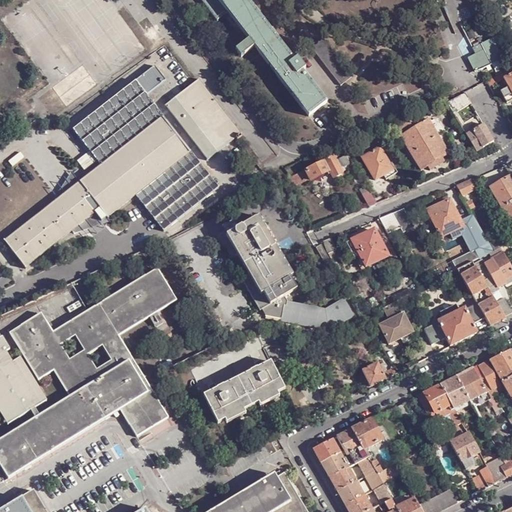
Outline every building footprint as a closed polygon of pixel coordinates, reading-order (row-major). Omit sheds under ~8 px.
[(309,117),(327,103),(302,71),(305,69),(297,58),(294,60),(247,0),(200,0),(218,23),(219,22),(218,20),(228,13),(248,39),(235,50),(241,57),(254,46),(260,55),(309,117)] [(481,0),(488,8),(496,0),(481,0)] [(508,58),(498,37),(481,44),(485,51),(471,57),(477,72),(491,66),(499,62),(508,58)] [(322,39),(310,48),(340,86),(352,77),(322,39)] [(511,69),(487,82),(490,87),(504,80),(507,86),(511,95),(511,69)] [(182,126),(187,134),(208,161),(236,139),(238,141),(242,138),(241,136),(241,135),(199,81),(166,107),(182,126)] [(190,154),(179,140),(173,133),(163,119),(136,84),(74,132),(101,168),(80,184),(72,174),(50,190),(59,201),(5,243),(25,268),(72,232),(79,227),(83,233),(90,240),(111,224),(107,219),(136,198),(164,233),(218,190),(191,154),(190,154)] [(511,98),(511,95),(507,86),(499,90),(505,101),(511,98)] [(470,99),(469,98),(465,92),(460,94),(465,102),(470,99)] [(465,102),(460,94),(447,101),(452,110),(456,107),(458,110),(466,105),(465,102)] [(409,120),(396,126),(421,169),(449,153),(429,118),(413,127),(409,120)] [(475,123),(463,129),(476,151),(494,141),(483,124),(477,127),(475,123)] [(374,137),(356,145),(374,180),(383,175),(392,170),(389,165),(374,137)] [(338,158),(344,169),(351,164),(346,153),(338,158)] [(306,170),(311,180),(312,181),(331,171),(334,178),(342,174),(333,157),(306,170)] [(392,170),(383,175),(386,180),(397,173),(395,168),(392,170)] [(306,170),(292,177),(297,187),(311,180),(306,170)] [(511,202),(511,177),(511,176),(491,188),(502,207),(502,208),(511,202)] [(471,181),(457,186),(462,196),(475,190),(471,181)] [(362,195),(369,206),(377,203),(374,199),(370,190),(362,195)] [(427,210),(441,237),(449,234),(452,240),(459,236),(456,230),(463,227),(469,241),(478,237),(471,223),(469,224),(466,219),(461,221),(450,199),(427,210)] [(471,200),(466,202),(470,209),(475,207),(471,200)] [(511,202),(502,208),(511,224),(511,202)] [(401,228),(393,214),(380,219),(388,234),(401,228)] [(256,217),(226,234),(249,274),(242,278),(260,311),(262,309),(266,315),(281,318),(281,321),(330,332),(355,318),(344,300),(326,310),(287,302),(284,297),(297,290),(291,279),(256,217)] [(487,228),(482,231),(486,238),(491,236),(487,228)] [(352,241),(366,267),(389,257),(375,231),(352,241)] [(503,237),(490,244),(495,252),(507,246),(503,237)] [(332,238),(324,242),(329,254),(337,251),(332,238)] [(327,264),(331,261),(321,245),(316,249),(327,264)] [(475,265),(474,265),(492,296),(496,293),(495,291),(507,284),(506,282),(511,277),(511,267),(504,254),(484,264),(482,261),(480,262),(475,265)] [(458,270),(465,267),(462,262),(447,269),(449,275),(458,270)] [(474,265),(473,263),(470,264),(465,267),(458,270),(478,304),(491,327),(505,320),(504,318),(496,303),(492,296),(474,265)] [(135,421),(129,424),(136,437),(168,418),(119,336),(177,301),(158,269),(57,330),(53,333),(48,324),(41,313),(10,333),(15,341),(21,337),(26,344),(19,348),(39,380),(54,371),(70,397),(40,416),(36,408),(47,402),(20,359),(12,364),(6,353),(9,351),(3,339),(0,340),(0,415),(7,427),(31,412),(35,419),(0,440),(0,465),(8,478),(105,419),(120,410),(125,418),(131,414),(135,421)] [(414,292),(420,290),(410,272),(405,275),(412,287),(414,292)] [(411,294),(408,289),(392,297),(394,302),(397,301),(402,298),(409,295),(411,294)] [(411,301),(409,295),(402,298),(405,304),(411,301)] [(511,313),(504,299),(496,303),(504,318),(511,313)] [(491,327),(478,304),(466,310),(465,309),(459,312),(456,306),(441,313),(444,320),(438,323),(440,326),(431,330),(438,342),(442,351),(491,327)] [(387,317),(390,323),(379,328),(389,347),(413,335),(400,310),(387,317)] [(256,317),(218,336),(222,342),(259,325),(256,317)] [(53,333),(57,330),(51,322),(48,324),(53,333)] [(15,341),(19,348),(26,344),(21,337),(15,341)] [(426,360),(442,351),(438,342),(421,351),(423,354),(426,360)] [(511,349),(491,360),(511,398),(511,349)] [(417,357),(420,362),(426,360),(423,354),(417,357)] [(256,369),(263,366),(261,361),(254,365),(256,369)] [(219,424),(226,420),(245,411),(260,404),(278,394),(286,391),(271,362),(263,366),(256,369),(250,373),(225,385),(219,388),(212,392),(204,396),(219,424)] [(478,367),(494,395),(502,390),(500,386),(501,385),(488,362),(478,367)] [(374,385),(397,374),(394,369),(383,374),(383,373),(388,371),(385,366),(380,368),(379,364),(363,372),(367,381),(371,379),(374,385)] [(481,380),(492,398),(495,396),(494,395),(478,367),(456,378),(470,401),(480,396),(487,393),(479,381),(481,380)] [(470,401),(456,378),(441,386),(454,409),(470,401)] [(209,387),(212,392),(219,388),(216,383),(209,387)] [(454,409),(441,386),(419,397),(430,417),(436,414),(446,431),(462,424),(454,409)] [(278,394),(260,404),(261,407),(280,398),(278,394)] [(484,403),(480,396),(470,401),(474,408),(484,403)] [(498,415),(504,412),(495,396),(492,398),(489,399),(498,415)] [(410,417),(403,404),(397,408),(403,421),(410,417)] [(245,411),(226,420),(228,424),(247,415),(245,411)] [(125,418),(129,424),(135,421),(131,414),(125,418)] [(352,430),(368,458),(373,455),(368,448),(382,441),(371,421),(352,430)] [(458,426),(462,424),(446,431),(447,432),(435,439),(440,449),(447,446),(448,446),(451,444),(448,438),(461,431),(458,426)] [(358,463),(368,458),(352,430),(337,438),(345,452),(346,452),(348,455),(350,454),(356,464),(358,463)] [(462,463),(480,454),(469,434),(464,437),(461,431),(448,438),(451,444),(462,463)] [(340,454),(332,440),(314,450),(322,464),(340,454)] [(322,464),(330,477),(348,468),(340,454),(322,464)] [(507,465),(511,462),(511,455),(510,457),(510,456),(503,459),(504,461),(507,465)] [(376,472),(370,461),(368,458),(358,463),(366,477),(376,472)] [(472,458),(463,462),(468,470),(476,465),(472,458)] [(377,474),(382,472),(375,459),(370,461),(376,472),(377,474)] [(497,483),(511,475),(511,473),(507,465),(504,461),(489,469),(497,483)] [(387,477),(399,471),(396,465),(382,472),(377,474),(379,478),(383,476),(387,477)] [(489,488),(497,483),(489,469),(488,467),(480,472),(489,488)] [(338,491),(356,482),(348,468),(330,477),(338,491)] [(384,486),(379,478),(377,474),(376,472),(366,477),(374,491),(384,486)] [(308,511),(285,474),(278,479),(270,484),(267,480),(213,511),(308,511)] [(275,475),(267,480),(270,484),(278,479),(275,475)] [(479,492),(486,489),(477,475),(471,478),(479,492)] [(364,496),(356,482),(338,491),(345,505),(364,496)] [(381,504),(391,499),(384,486),(374,491),(381,504)] [(421,511),(439,511),(458,503),(450,490),(418,506),(421,511)] [(147,511),(146,510),(143,511),(46,511),(34,491),(0,510),(0,511),(147,511)] [(381,504),(374,491),(364,496),(372,509),(380,505),(381,504)] [(364,496),(345,505),(349,511),(365,511),(372,509),(364,496)] [(398,511),(397,508),(391,499),(381,504),(380,505),(383,510),(387,508),(389,510),(392,509),(393,511),(398,511)] [(398,511),(421,511),(418,506),(415,499),(397,508),(398,511)]
